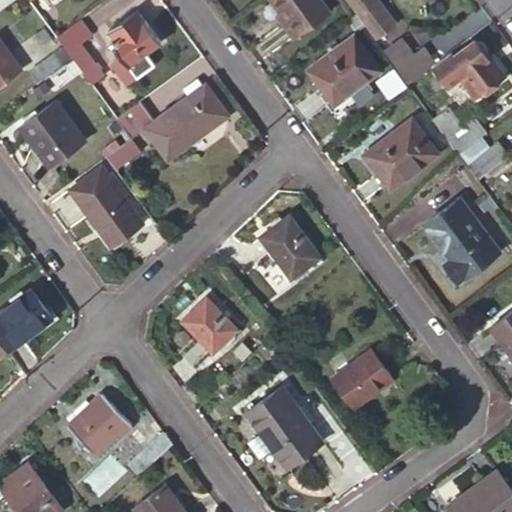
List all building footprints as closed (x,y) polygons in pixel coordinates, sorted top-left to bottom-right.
[(0,0),(0,13),(18,0),(0,0)] [(282,16),(299,38),(332,13),(322,0),(273,0),(272,1),(282,16)] [(392,26),(373,0),(349,0),(376,37),(392,26)] [(139,25),(147,20),(140,10),(132,16),(139,25)] [(163,43),(147,20),(139,25),(132,16),(111,31),(118,41),(115,44),(123,56),(132,67),(148,55),(163,43)] [(295,41),(299,38),(282,16),(279,18),(295,41)] [(95,36),(84,21),(59,39),(66,48),(74,59),(93,85),(105,76),(83,45),(95,36)] [(0,85),(24,68),(1,36),(0,36),(0,85)] [(469,100),(497,79),(483,59),(487,56),(485,53),(486,47),(481,40),(476,41),(474,38),(451,55),(449,52),(435,62),(429,67),(443,87),(453,79),(469,100)] [(385,53),(407,83),(429,67),(435,62),(425,48),(415,54),(404,39),(385,53)] [(336,106),(381,74),(357,41),(346,49),(345,47),(320,64),(321,67),(312,73),(336,106)] [(41,83),(74,59),(66,48),(33,72),(41,83)] [(157,66),(148,55),(132,67),(140,78),(157,66)] [(132,67),(123,56),(113,63),(130,85),(140,78),(132,67)] [(156,128),(139,104),(119,120),(132,138),(136,143),(147,135),(169,167),(231,122),(209,90),(156,128)] [(51,167),(87,141),(58,102),(22,128),(51,167)] [(443,110),(433,118),(440,128),(459,154),(480,138),(482,137),(468,117),(455,126),(443,110)] [(392,189),(439,155),(415,122),(368,156),(392,189)] [(142,151),(136,143),(132,138),(108,157),(118,170),(142,151)] [(467,164),(476,177),(506,153),(498,143),(467,164)] [(113,246),(145,223),(127,199),(131,195),(117,176),(111,179),(102,168),(74,189),(83,201),(81,203),(113,246)] [(458,258),(453,261),(447,265),(461,284),(504,254),(465,200),(428,226),(448,254),(452,251),(458,258)] [(292,280),(322,259),(292,217),(262,237),(292,280)] [(448,254),(453,261),(458,258),(452,251),(448,254)] [(0,314),(0,336),(10,350),(54,318),(34,290),(0,314)] [(214,353),(239,330),(209,296),(184,319),(214,353)] [(511,354),(511,318),(495,331),(511,354)] [(0,336),(0,357),(10,350),(0,336)] [(359,410),(398,382),(375,351),(337,380),(359,410)] [(290,470),(326,444),(287,389),(251,415),(290,470)] [(118,438),(133,425),(103,392),(90,403),(86,398),(67,415),(68,424),(94,451),(113,433),(118,438)] [(171,439),(166,432),(146,450),(155,461),(174,442),(171,439)] [(20,511),(62,511),(64,511),(29,463),(0,484),(20,511)] [(456,511),(511,511),(511,485),(502,471),(452,506),(456,511)] [(141,511),(186,511),(168,486),(139,508),(141,511)]
